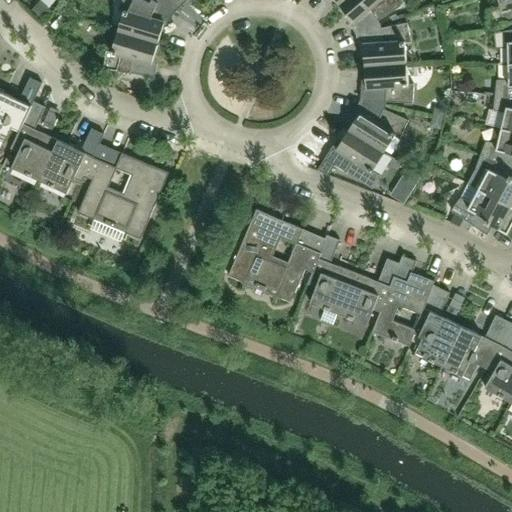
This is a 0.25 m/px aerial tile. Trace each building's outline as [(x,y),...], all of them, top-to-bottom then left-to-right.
[(169,25),(174,14),(153,0),(151,0),(150,3),(144,0),(122,0),(118,9),(124,11),(118,31),(158,43),(164,23),(169,25)] [(181,0),(153,0),(174,14),(182,6),(179,2),(181,0)] [(298,0),(295,7),(309,13),(314,0),(298,0)] [(401,6),(396,0),(345,0),(340,5),(354,21),(350,24),(356,34),(380,24),(378,21),(401,6)] [(511,0),(498,0),(501,7),(489,10),(492,26),(511,21),(511,0)] [(43,27),(55,16),(42,3),(30,14),(43,27)] [(407,63),(405,42),(411,42),(407,23),(381,28),(380,24),(356,34),(359,46),(363,45),(365,66),(407,63)] [(511,63),(511,29),(494,33),(496,48),(508,48),(508,64),(511,63)] [(152,63),(158,43),(118,31),(112,51),(106,50),(103,69),(155,77),(157,65),(152,63)] [(408,84),(407,63),(365,66),(366,87),(362,88),(361,99),(386,106),(386,102),(413,103),(414,84),(408,84)] [(511,63),(508,64),(508,80),(497,80),(495,95),(511,96),(511,63)] [(20,131),(33,101),(34,101),(42,83),(30,77),(20,100),(0,90),(0,139),(6,142),(13,127),(20,130),(20,131)] [(511,130),(511,96),(495,95),(493,110),(505,113),(501,128),(511,130)] [(400,138),(409,121),(384,109),(386,106),(361,99),(356,110),(360,113),(349,130),(384,153),(395,135),(400,138)] [(58,140),(35,129),(46,107),(34,101),(33,101),(20,131),(20,130),(11,149),(19,153),(12,167),(40,180),(58,140)] [(434,110),(433,116),(443,119),(445,109),(438,107),(434,110)] [(41,129),(52,134),(60,117),(49,112),(41,129)] [(433,116),(431,123),(434,127),(441,128),(443,119),(433,116)] [(511,130),(501,128),(498,144),(486,141),(481,155),(511,166),(511,130)] [(84,177),(100,144),(105,134),(92,129),(81,151),(58,140),(40,180),(67,193),(74,179),(82,182),(85,177),(84,177)] [(373,170),(384,153),(349,130),(337,148),(333,145),(325,159),(335,165),(372,189),(381,175),(373,170)] [(169,173),(100,144),(84,177),(85,177),(92,180),(78,213),(141,239),(169,173)] [(511,206),(511,166),(481,155),(475,169),(468,184),(476,188),(511,206)] [(325,159),(318,170),(329,174),(335,165),(325,159)] [(404,202),(420,177),(408,170),(392,195),(404,202)] [(511,206),(476,188),(469,202),(460,198),(451,211),(487,235),(493,226),(507,234),(511,225),(511,206)] [(326,239),(325,238),(257,209),(229,276),(291,302),(305,270),(312,273),(313,273),(326,239)] [(381,312),(400,263),(387,258),(378,281),(331,263),(340,240),(327,235),(325,238),(326,239),(313,273),(312,273),(308,284),(316,287),(310,303),(326,309),(321,321),(333,326),(338,313),(367,325),(373,309),(380,312),(381,312)] [(414,334),(433,285),(434,285),(435,281),(412,272),(417,261),(402,256),(400,263),(381,312),(380,312),(373,332),(410,346),(415,334),(414,334)] [(462,326),(439,315),(450,293),(434,285),(433,285),(414,334),(415,334),(423,338),(415,353),(443,366),(462,326)] [(486,369),(511,325),(511,322),(496,315),(485,337),(462,326),(443,366),(471,380),(478,365),(486,369)] [(511,403),(511,401),(511,351),(511,325),(486,369),(493,373),(485,387),(511,403)]
